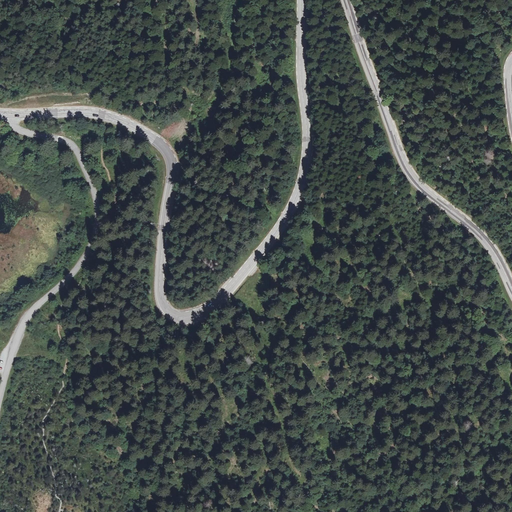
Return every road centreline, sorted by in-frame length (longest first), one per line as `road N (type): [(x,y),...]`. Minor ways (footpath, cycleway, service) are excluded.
road 1 (secondary): [(10,115),(98,113),(156,140),(171,161),(159,297),(170,314),(197,314),(243,273),(295,196),(306,144),(299,0)]
road 2 (tertiary): [(0,398),(21,326),(83,262),(97,208),(76,149),(14,127),(10,115)]
road 3 (secondary): [(345,0),(408,171),(482,237),(511,287)]
